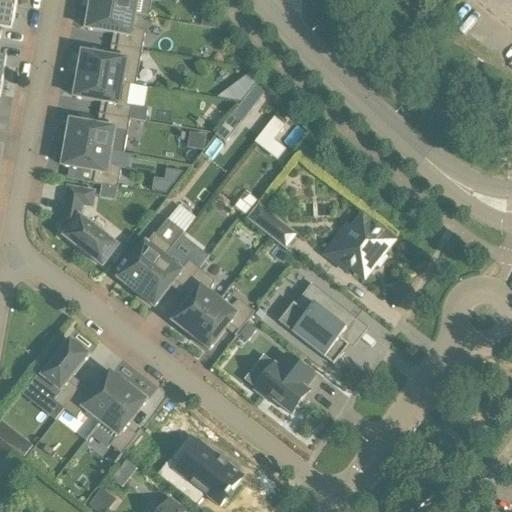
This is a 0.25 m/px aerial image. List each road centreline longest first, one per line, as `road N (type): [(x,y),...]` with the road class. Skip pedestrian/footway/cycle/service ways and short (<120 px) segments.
road 1 (residential): [(339,504),(11,247)]
road 2 (tertiary): [(508,210),(462,189),(261,0)]
road 3 (residential): [(11,247),(56,0)]
road 4 (residential): [(339,504),(459,349)]
